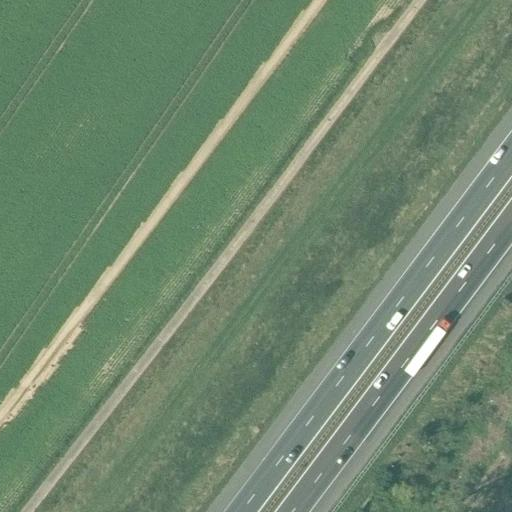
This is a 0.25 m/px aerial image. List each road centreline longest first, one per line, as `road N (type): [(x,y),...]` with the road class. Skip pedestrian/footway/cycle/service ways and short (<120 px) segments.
road 1 (motorway): [(511,157),(243,511)]
road 2 (motorway): [(304,511),(511,237)]
